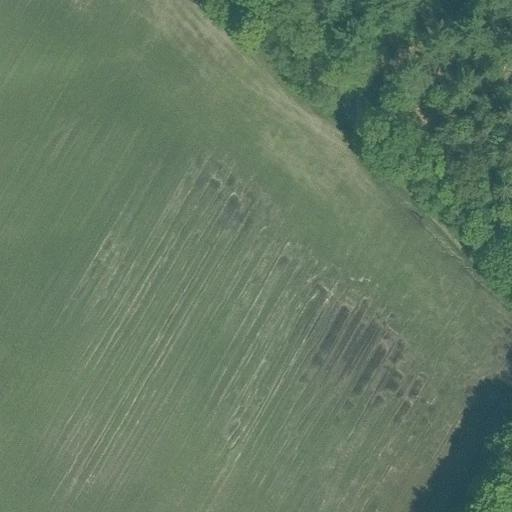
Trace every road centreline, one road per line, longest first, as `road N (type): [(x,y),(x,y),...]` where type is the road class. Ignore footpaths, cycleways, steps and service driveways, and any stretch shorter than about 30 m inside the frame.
road 1 (track): [(511,286),(346,114)]
road 2 (track): [(346,114),(234,0)]
